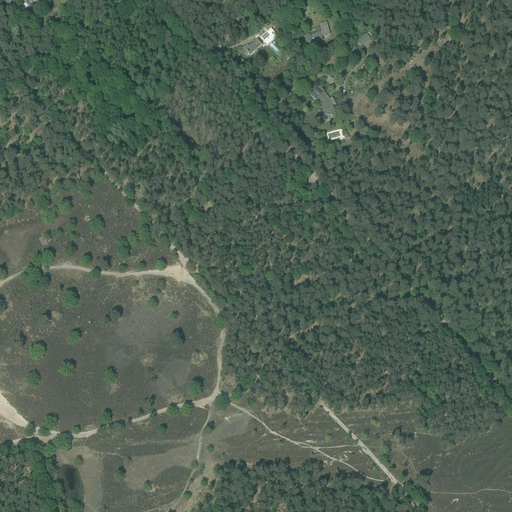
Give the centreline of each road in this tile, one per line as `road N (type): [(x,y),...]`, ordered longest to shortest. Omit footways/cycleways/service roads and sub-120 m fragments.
road 1 (track): [(422,511),(186,261)]
road 2 (track): [(445,328),(265,121)]
road 3 (unclassified): [(265,121),(158,0)]
road 4 (unclassified): [(0,90),(129,0)]
road 5 (track): [(186,261),(90,158)]
